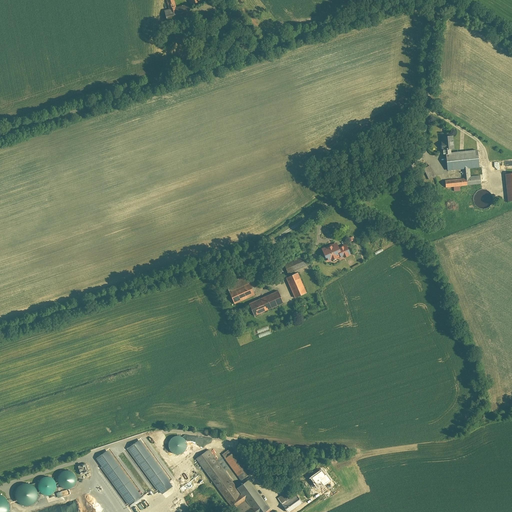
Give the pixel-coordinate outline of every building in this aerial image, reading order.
[(165,0),(169,10),(177,7),(174,0),(165,0)] [(169,10),(166,11),(170,25),(193,18),(188,4),(177,7),(169,10)] [(448,153),(458,152),(456,135),(444,137),(445,149),(448,149),(448,153)] [(458,152),(448,153),(450,170),(465,168),(471,168),(482,167),(480,150),(458,152)] [(467,185),(483,183),(482,176),(472,177),(466,177),(467,185)] [(467,185),(466,177),(448,179),(449,187),(456,186),(461,185),(467,185)] [(340,242),(324,249),(330,261),(343,256),(344,258),(354,254),(350,244),(342,247),(340,242)] [(304,256),(290,261),(294,271),(308,266),(304,256)] [(300,273),(289,278),(297,297),(308,293),(300,273)] [(249,278),(229,287),(237,304),(257,294),(249,278)] [(280,291),(250,304),(255,316),(285,302),(280,291)] [(258,334),(270,329),(268,326),(257,330),(258,334)] [(172,437),(169,439),(168,442),(168,445),(168,448),(170,451),(172,453),(175,454),(178,454),(181,453),(183,451),(185,449),(186,446),(186,443),(185,440),(183,438),(180,436),(177,436),(174,436),(172,437)] [(138,440),(127,448),(161,494),(172,486),(138,440)] [(245,498),(208,450),(195,459),(232,507),(245,498)] [(106,451),(95,459),(129,504),(139,496),(106,451)] [(249,474),(234,452),(225,459),(241,480),(249,474)] [(86,463),(79,466),(82,476),(89,473),(86,463)] [(58,477),(58,481),(59,484),(61,486),(63,488),(66,489),(69,488),(72,487),(74,485),(76,482),(76,479),(76,476),(74,474),(72,472),(70,470),(67,470),(64,470),(61,472),(59,474),(58,477)] [(38,484),(38,487),(39,490),(41,492),(43,494),(46,495),(50,495),(52,493),(55,491),(56,488),(56,485),(56,483),(55,480),(52,478),(50,476),(47,476),(44,477),(41,478),(39,481),(38,484)] [(264,511),(270,508),(249,480),(238,488),(255,511),(264,511)] [(17,500),(19,503),(22,505),(26,506),(29,506),(33,504),(35,502),(37,499),(38,495),(38,491),(36,487),(33,484),(29,483),(25,483),(21,484),(18,487),(16,490),(15,493),(15,497),(17,500)] [(289,489),(277,497),(286,511),(287,511),(299,504),(289,489)] [(0,511),(9,511),(10,510),(10,505),(8,500),(5,496),(0,494),(0,493),(0,511)]
